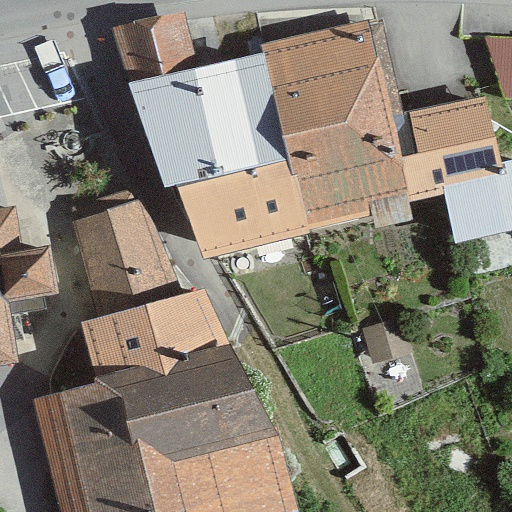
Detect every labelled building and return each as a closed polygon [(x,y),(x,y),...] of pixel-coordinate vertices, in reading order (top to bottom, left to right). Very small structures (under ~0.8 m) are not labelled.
[(198,28),(129,40),(164,200),(277,175),(258,66),(210,80),(198,28)] [(511,99),(511,41),(482,40),(500,99),(511,99)] [(390,135),(366,41),(258,66),(277,175),(301,248),(408,222),(390,135)] [(511,176),(505,178),(495,113),(390,135),(408,222),(452,206),(463,260),(511,250),(511,176)] [(301,248),(277,175),(164,200),(207,269),(301,248)] [(98,387),(231,362),(207,303),(130,210),(75,229),(98,328),(80,331),(98,387)] [(0,374),(21,370),(9,309),(64,298),(52,240),(0,250),(0,374)] [(33,407),(59,511),(296,511),(231,362),(98,387),(33,407)]
